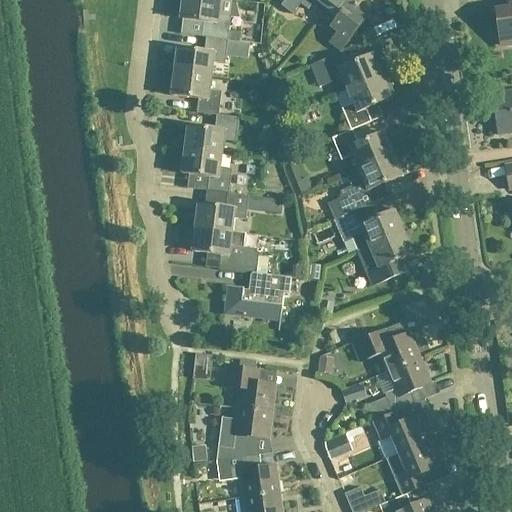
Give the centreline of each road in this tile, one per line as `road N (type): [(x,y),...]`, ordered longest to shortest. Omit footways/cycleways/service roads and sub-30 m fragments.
road 1 (unclassified): [(174,352),(151,265),(146,171),(130,118),(145,0)]
road 2 (residential): [(474,291),(434,0)]
road 3 (residential): [(501,511),(474,291)]
road 4 (unclassified): [(336,511),(315,420),(326,384)]
